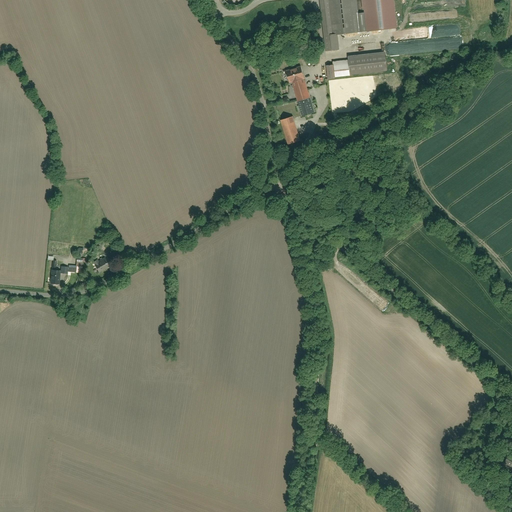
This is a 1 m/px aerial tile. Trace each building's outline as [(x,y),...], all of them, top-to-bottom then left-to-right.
[(326,0),(329,34),(365,32),(364,13),(356,14),(355,0),(326,0)] [(395,0),(363,0),(367,31),(398,28),(395,0)] [(458,48),(458,37),(432,39),(432,43),(436,42),(436,43),(437,43),(437,40),(439,40),(439,42),(447,42),(448,49),(458,48)] [(334,60),(335,77),(386,72),(384,54),(334,60)] [(287,72),(301,117),(314,113),(300,68),(287,72)] [(356,91),(358,95),(361,97),(368,97),(371,93),(372,88),(371,84),(367,81),(361,81),(358,83),(356,86),(356,91)] [(330,85),(330,100),(346,100),(346,85),(330,85)] [(292,117),(280,121),(287,144),(299,140),(292,117)] [(94,264),(98,273),(112,267),(108,258),(94,264)] [(68,266),(68,273),(85,274),(86,259),(76,259),(75,266),(68,266)] [(51,263),(50,284),(58,285),(58,275),(65,275),(65,267),(62,267),(63,262),(56,261),(56,263),(51,263)]
